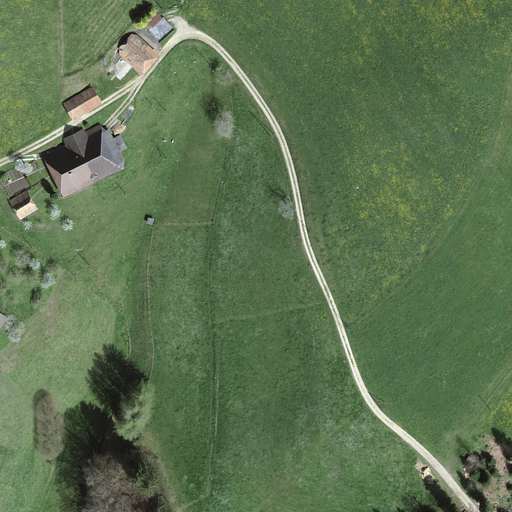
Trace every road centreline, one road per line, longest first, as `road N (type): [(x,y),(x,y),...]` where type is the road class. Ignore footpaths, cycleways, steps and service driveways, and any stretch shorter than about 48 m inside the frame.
road 1 (track): [(0,162),(140,80),(175,39),(204,37),(278,131),(307,248),(367,398),(475,511)]
road 2 (track): [(9,158),(51,154),(106,125),(140,80)]
